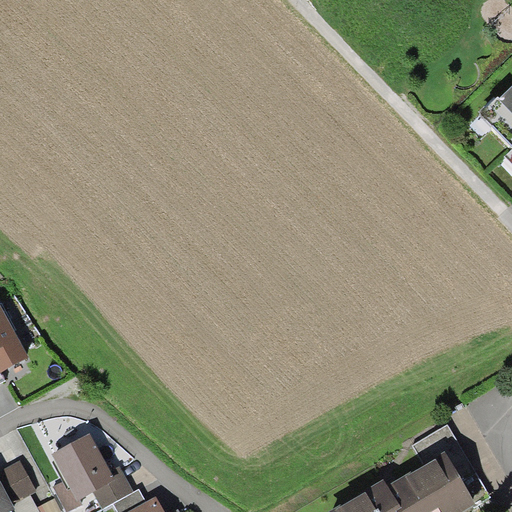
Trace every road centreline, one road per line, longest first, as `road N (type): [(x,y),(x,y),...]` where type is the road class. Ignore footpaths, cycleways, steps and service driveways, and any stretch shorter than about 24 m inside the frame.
road 1 (track): [(511,221),(294,0)]
road 2 (residential): [(0,428),(78,406),(107,422),(205,511)]
